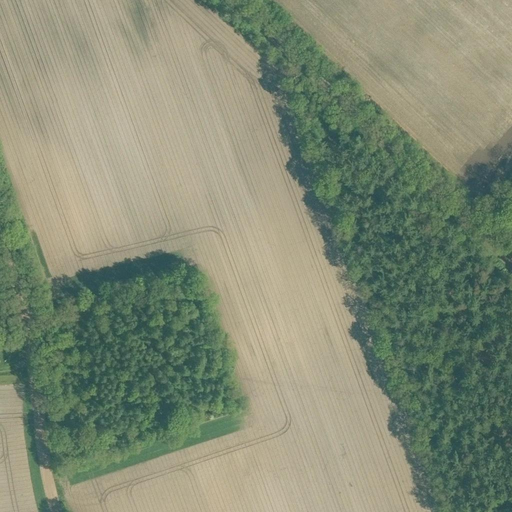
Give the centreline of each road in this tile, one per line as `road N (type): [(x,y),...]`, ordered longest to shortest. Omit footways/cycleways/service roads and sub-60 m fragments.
road 1 (track): [(511,265),(230,0)]
road 2 (track): [(55,511),(22,314),(0,234)]
